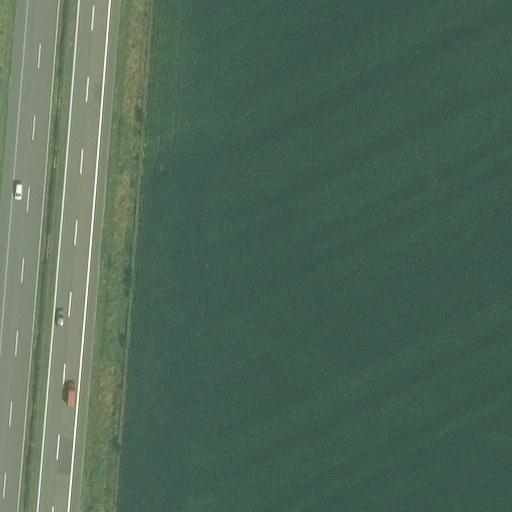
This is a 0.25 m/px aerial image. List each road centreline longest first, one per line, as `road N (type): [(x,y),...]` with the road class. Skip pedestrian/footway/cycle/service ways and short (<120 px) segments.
road 1 (motorway): [(61,511),(102,0)]
road 2 (motorway): [(34,0),(0,434)]
